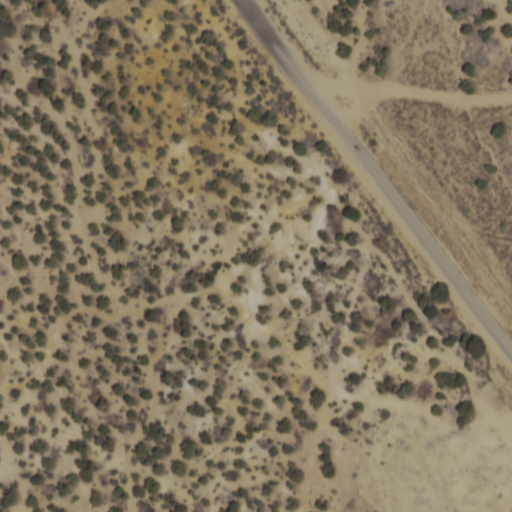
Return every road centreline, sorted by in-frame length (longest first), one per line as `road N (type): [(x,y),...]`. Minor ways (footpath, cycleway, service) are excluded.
road 1 (tertiary): [(247,0),(511,344)]
road 2 (residential): [(318,93),(344,82),(511,92)]
